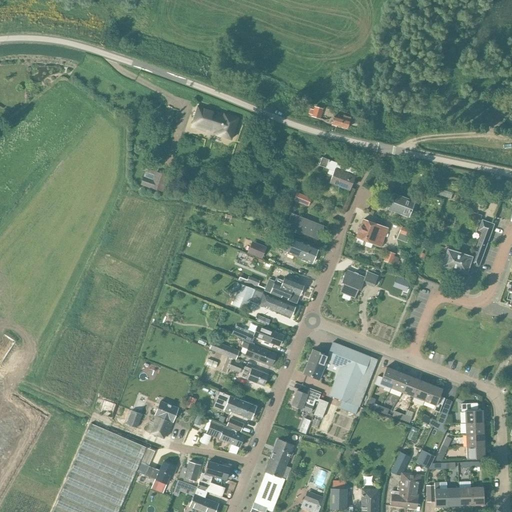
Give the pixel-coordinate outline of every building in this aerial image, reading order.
[(213,135),(230,140),(237,118),(225,114),(226,113),(199,104),(198,106),(192,126),(191,127),(213,135)] [(311,117),(320,119),(322,109),(314,107),(313,110),(309,109),(308,114),(312,115),(311,117)] [(321,119),(332,121),(334,111),(324,108),(321,119)] [(332,125),(347,129),(350,117),(343,115),(342,119),(334,117),(332,125)] [(337,164),(322,158),(319,166),(329,170),(328,174),(332,176),(329,182),(339,186),(338,190),(347,194),(356,170),(338,163),(337,164)] [(140,185),(162,193),(168,176),(155,171),(152,180),(143,176),(140,185)] [(20,178),(13,188),(19,193),(22,189),(31,195),(42,179),(31,172),(25,181),(20,178)] [(42,179),(31,195),(40,201),(51,185),(42,179)] [(51,185),(40,201),(49,207),(46,211),(52,214),(59,203),(55,200),(61,191),(51,185)] [(297,193),(294,199),(308,205),(311,199),(297,193)] [(413,204),(413,202),(394,195),(388,209),(408,216),(411,208),(412,208),(413,205),(413,204)] [(59,203),(52,214),(58,218),(61,215),(69,221),(80,204),(71,197),(64,207),(59,203)] [(144,202),(139,215),(153,220),(151,226),(163,230),(165,223),(162,222),(166,210),(144,202)] [(4,204),(0,210),(0,215),(14,225),(21,215),(4,204)] [(80,204),(69,221),(78,227),(89,210),(80,204)] [(89,210),(78,227),(87,233),(85,236),(91,240),(98,229),(93,225),(99,216),(89,210)] [(0,215),(0,228),(9,234),(14,225),(0,215)] [(286,227),(318,240),(323,227),(291,215),(286,227)] [(363,220),(356,238),(380,247),(387,229),(363,220)] [(443,266),(468,274),(471,264),(479,267),(495,224),(482,220),(479,231),(482,232),(473,257),(449,249),(443,266)] [(0,228),(0,240),(3,243),(9,234),(0,228)] [(133,231),(129,243),(150,250),(154,239),(158,241),(160,235),(149,231),(147,236),(133,231)] [(42,234),(38,240),(42,243),(46,237),(42,234)] [(284,237),(279,250),(287,253),(287,254),(312,264),(318,248),(293,239),(292,241),(284,237)] [(253,240),(247,252),(263,259),(268,246),(253,240)] [(64,243),(58,253),(76,264),(82,254),(64,243)] [(129,243),(124,255),(138,259),(136,264),(148,268),(150,262),(146,261),(150,250),(129,243)] [(387,251),(384,261),(395,265),(399,255),(387,251)] [(58,253),(52,262),(70,273),(76,264),(58,253)] [(26,258),(22,263),(27,266),(31,260),(26,258)] [(52,262),(46,271),(64,282),(70,273),(52,262)] [(119,271),(115,283),(136,291),(140,279),(144,280),(147,274),(135,270),(133,276),(119,271)] [(339,292),(355,298),(358,290),(360,291),(363,284),(373,288),(378,276),(367,272),(365,278),(346,270),(341,283),(343,284),(339,292)] [(46,271),(40,280),(58,292),(64,282),(46,271)] [(270,294),(296,304),(303,285),(285,278),(283,281),(276,278),(274,282),(269,279),(264,291),(270,293),(270,294)] [(396,279),(393,286),(406,291),(409,284),(396,279)] [(115,283),(111,295),(124,300),(123,304),(133,308),(136,301),(132,299),(136,291),(115,283)] [(258,305),(291,318),(295,306),(263,294),(235,284),(230,296),(235,298),(232,305),(246,311),(250,302),(258,305)] [(104,309),(100,322),(122,329),(125,318),(130,320),(132,313),(120,309),(118,314),(104,309)] [(21,313),(16,320),(33,331),(38,324),(21,313)] [(255,322),(268,326),(270,320),(258,315),(255,322)] [(16,320),(12,328),(28,339),(33,331),(16,320)] [(100,322),(96,334),(109,339),(108,344),(120,348),(122,341),(118,339),(122,329),(100,322)] [(494,341),(446,323),(437,346),(486,364),(494,341)] [(248,333),(246,339),(253,342),(254,337),(262,340),(279,346),(283,336),(276,333),(277,332),(267,328),(267,329),(257,325),(253,335),(248,333)] [(12,328),(8,334),(24,345),(28,339),(12,328)] [(8,334),(3,342),(20,353),(24,345),(8,334)] [(271,366),(276,354),(253,346),(254,344),(244,340),(241,348),(247,350),(244,356),(271,366)] [(3,342),(0,346),(0,349),(16,359),(20,353),(3,342)] [(352,405),(359,407),(377,360),(352,350),(332,342),(327,356),(312,351),(304,373),(319,379),(325,363),(337,368),(333,380),(334,381),(328,396),(352,405)] [(0,349),(0,360),(10,367),(16,359),(0,349)] [(91,350),(87,362),(108,368),(111,357),(116,358),(118,353),(106,349),(105,355),(91,350)] [(217,363),(208,359),(205,365),(215,369),(217,363)] [(228,368),(239,373),(242,365),(231,361),(228,368)] [(87,362),(83,373),(97,378),(95,384),(106,388),(108,381),(104,380),(108,368),(87,362)] [(247,380),(264,386),(268,375),(251,369),(244,367),(241,377),(247,379),(247,380)] [(384,386),(391,389),(398,372),(386,367),(382,378),(378,376),(374,385),(383,388),(384,386)] [(398,372),(391,389),(402,393),(409,377),(398,372)] [(409,377),(402,393),(414,398),(421,381),(409,377)] [(421,381),(414,398),(425,402),(432,386),(421,381)] [(443,390),(432,386),(425,402),(436,406),(434,411),(439,413),(444,399),(440,397),(443,390)] [(78,387),(72,400),(95,411),(100,397),(103,399),(105,394),(94,389),(92,394),(78,387)] [(302,409),(312,413),(315,406),(304,402),(307,395),(297,390),(291,406),(301,410),(302,409)] [(225,409),(250,420),(255,407),(230,396),(219,392),(213,407),(224,412),(225,409)] [(99,413),(112,417),(117,403),(104,399),(99,413)] [(315,414),(322,417),(328,402),(320,399),(315,414)] [(429,425),(437,430),(440,424),(443,426),(453,402),(446,399),(437,422),(432,420),(429,425)] [(166,434),(178,408),(160,401),(146,432),(155,436),(157,430),(166,434)] [(482,410),(476,410),(476,404),(462,404),(462,411),(464,411),(465,424),(483,424),(482,410)] [(131,411),(126,424),(136,428),(141,415),(131,411)] [(395,412),(392,417),(404,422),(407,416),(395,412)] [(429,425),(432,420),(422,414),(419,420),(429,425)] [(196,416),(193,423),(200,426),(203,419),(196,416)] [(243,424),(229,419),(226,427),(240,432),(243,424)] [(219,440),(239,448),(244,436),(236,433),(237,431),(222,426),(222,425),(208,420),(204,430),(207,431),(206,434),(211,436),(212,434),(220,437),(219,440)] [(312,426),(317,428),(320,422),(314,420),(312,426)] [(437,430),(444,434),(447,428),(443,426),(440,424),(437,430)] [(483,424),(465,424),(465,436),(483,436),(483,424)] [(301,425),(299,431),(305,434),(308,427),(301,425)] [(0,459),(3,461),(12,438),(0,433),(0,459)] [(440,449),(447,449),(451,439),(446,436),(440,449)] [(466,448),(484,448),(483,436),(465,436),(466,448)] [(3,461),(15,464),(23,442),(12,438),(3,461)] [(125,446),(106,439),(102,448),(121,455),(125,446)] [(250,511),(265,511),(266,510),(271,511),(275,503),(285,479),(286,480),(290,468),(285,466),(293,445),(278,439),(265,473),(256,496),(250,511)] [(15,464),(27,469),(36,447),(23,442),(15,464)] [(27,469),(39,473),(47,451),(36,447),(27,469)] [(121,455),(102,448),(98,456),(118,464),(121,455)] [(154,451),(147,448),(137,472),(145,475),(155,479),(151,489),(163,494),(170,475),(173,476),(176,468),(163,462),(159,470),(148,466),(154,451)] [(484,448),(466,448),(466,460),(484,459),(484,448)] [(438,454),(435,461),(441,460),(447,449),(440,449),(438,453),(438,454)] [(421,450),(415,463),(428,469),(434,456),(421,450)] [(59,455),(47,451),(39,473),(51,477),(59,455)] [(352,459),(362,461),(364,454),(353,452),(352,459)] [(118,464),(98,456),(95,464),(115,472),(118,464)] [(390,506),(404,508),(408,481),(409,475),(409,474),(402,473),(406,463),(396,459),(390,472),(401,476),(399,492),(392,491),(390,506)] [(179,477),(196,481),(200,465),(189,462),(186,471),(182,469),(179,477)] [(197,488),(206,491),(208,485),(210,476),(226,480),(230,468),(207,462),(204,474),(202,473),(197,488)] [(115,472),(95,464),(92,471),(113,479),(115,472)] [(113,479),(92,471),(89,479),(110,487),(113,479)] [(404,508),(416,509),(420,475),(409,474),(409,475),(408,481),(404,508)] [(110,487),(89,479),(86,487),(107,495),(110,487)] [(330,509),(346,510),(347,489),(344,489),(344,482),(332,481),(332,489),(330,489),(330,509)] [(28,483),(24,493),(43,499),(46,489),(28,483)] [(459,488),(458,488),(459,506),(471,506),(470,488),(470,483),(459,483),(459,488)] [(194,496),(197,486),(190,484),(187,493),(194,496)] [(209,484),(207,490),(215,493),(217,486),(209,484)] [(107,495),(86,487),(82,495),(104,503),(107,495)] [(470,488),(471,506),(484,505),(483,487),(470,488)] [(446,489),(446,507),(459,506),(458,488),(446,489)] [(187,493),(182,504),(190,507),(201,511),(214,511),(218,504),(204,498),(206,492),(197,489),(195,495),(187,492),(187,493)] [(360,511),(377,511),(378,490),(361,489),(360,511)] [(446,507),(446,489),(434,489),(434,502),(435,507),(446,507)] [(317,511),(323,498),(306,491),(299,507),(310,511),(317,511)] [(24,493),(20,501),(40,508),(43,499),(24,493)] [(17,509),(26,511),(37,511),(40,508),(20,501),(17,509)]
